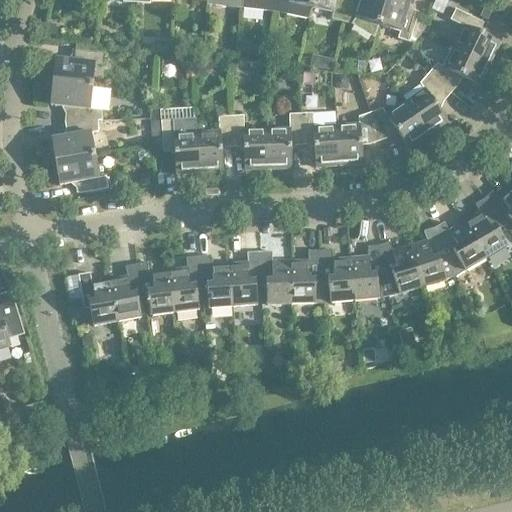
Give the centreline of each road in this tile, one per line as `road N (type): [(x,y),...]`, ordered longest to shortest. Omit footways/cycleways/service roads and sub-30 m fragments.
road 1 (residential): [(511,69),(447,151),(347,205),(180,215),(28,245)]
road 2 (residential): [(28,245),(10,140),(23,0)]
